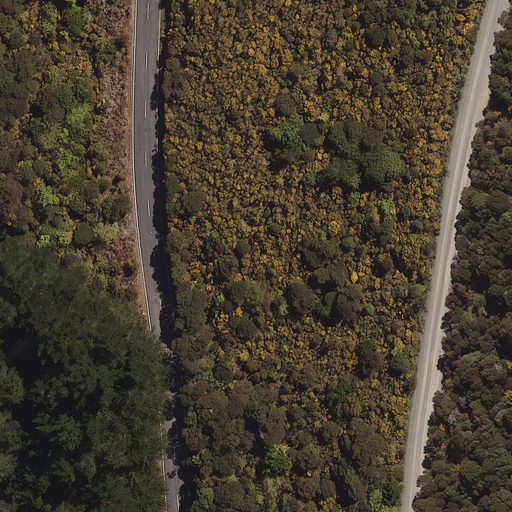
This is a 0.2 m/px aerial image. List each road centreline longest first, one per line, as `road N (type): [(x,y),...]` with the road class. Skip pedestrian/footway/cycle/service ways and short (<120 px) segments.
road 1 (tertiary): [(418,511),(422,392),(456,178),(497,0)]
road 2 (secondary): [(179,511),(146,153),(151,0)]
